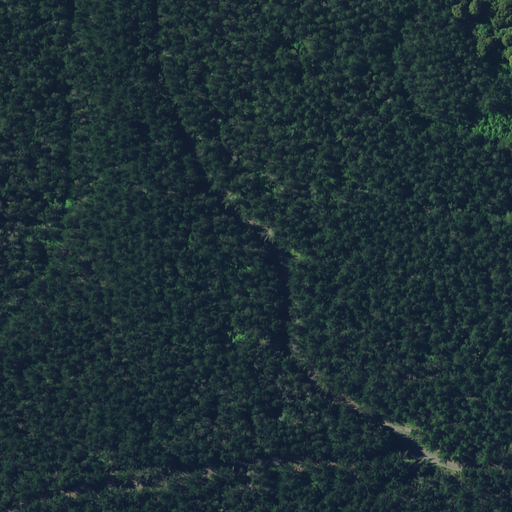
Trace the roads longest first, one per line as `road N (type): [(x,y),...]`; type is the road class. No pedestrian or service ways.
road 1 (track): [(145,0),(152,71),(174,122),(283,274),(287,344),(342,402),(411,447)]
road 2 (track): [(411,447),(245,453),(32,496),(4,511)]
